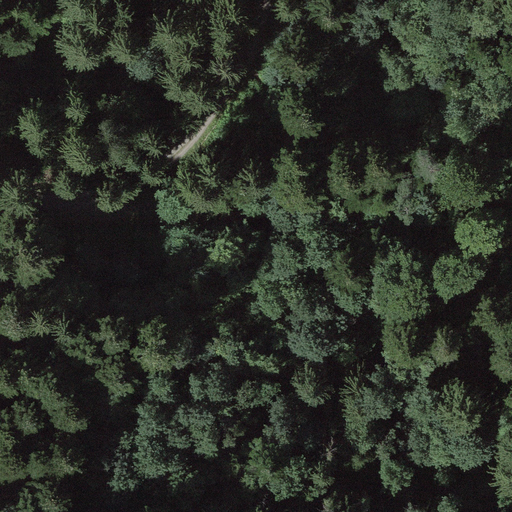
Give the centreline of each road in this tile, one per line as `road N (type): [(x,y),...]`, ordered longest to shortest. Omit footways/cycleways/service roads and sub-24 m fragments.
road 1 (track): [(63,200),(124,210),(240,196),(283,208),(377,351),(410,451),(447,511)]
road 2 (track): [(265,0),(245,55),(191,145),(171,163),(63,200),(0,210)]
